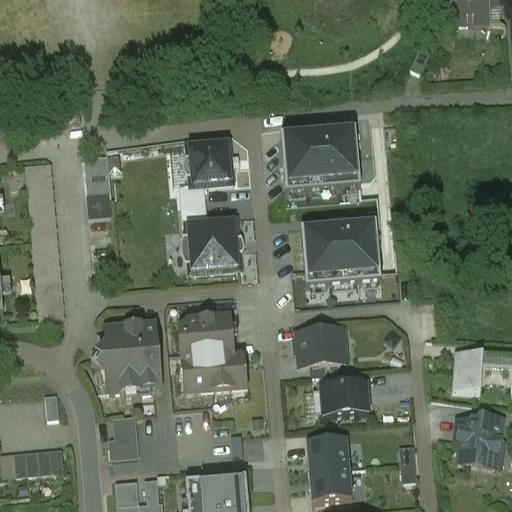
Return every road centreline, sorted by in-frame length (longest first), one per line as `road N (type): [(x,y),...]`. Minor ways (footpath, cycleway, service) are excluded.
road 1 (residential): [(428,511),(412,335),(386,314),(267,323)]
road 2 (residential): [(94,511),(76,392),(53,367),(0,352)]
road 3 (residential): [(267,323),(251,126)]
road 4 (residential): [(284,511),(267,323)]
